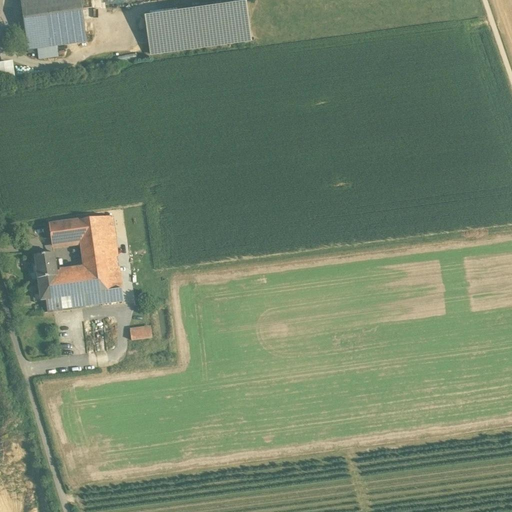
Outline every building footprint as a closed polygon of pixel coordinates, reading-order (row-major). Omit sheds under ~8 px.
[(80,0),(20,0),(27,51),(87,43),(80,0)] [(245,10),(145,22),(150,59),(250,46),(245,10)] [(10,67),(0,68),(0,79),(11,78),(10,67)] [(86,273),(61,276),(61,279),(54,280),(51,281),(52,286),(40,288),(43,314),(85,308),(84,306),(124,301),(122,285),(113,217),(49,226),(52,245),(82,241),(86,273)] [(54,255),(35,257),(37,267),(33,267),(34,274),(38,273),(40,288),(52,286),(51,281),(54,280),(61,279),(61,276),(60,272),(57,273),(54,255)] [(151,329),(130,332),(132,341),(152,338),(151,329)]
